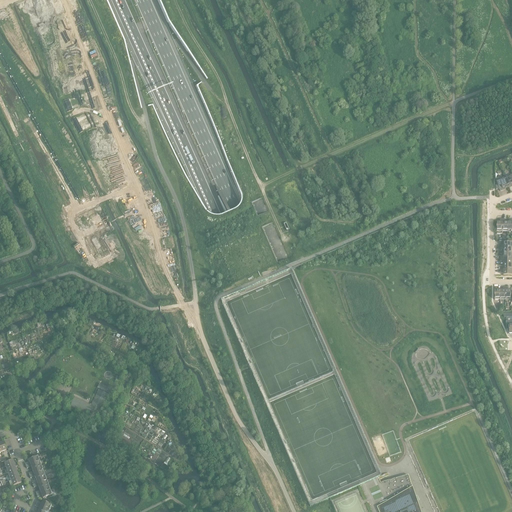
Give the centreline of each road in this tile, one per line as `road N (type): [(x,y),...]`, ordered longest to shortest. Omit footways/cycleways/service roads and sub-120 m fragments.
road 1 (motorway): [(114,0),(341,511)]
road 2 (motorway): [(122,0),(348,511)]
road 3 (motorway): [(365,511),(143,0)]
